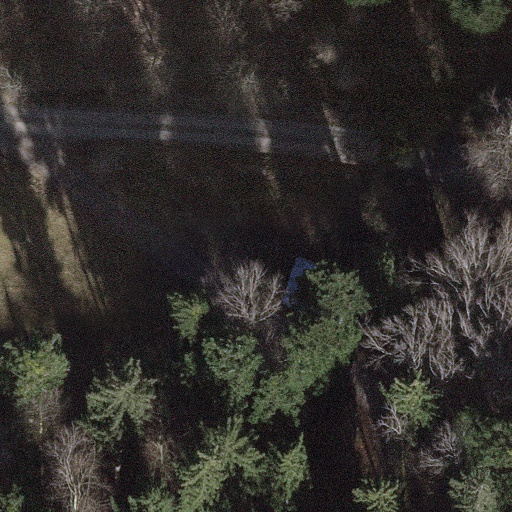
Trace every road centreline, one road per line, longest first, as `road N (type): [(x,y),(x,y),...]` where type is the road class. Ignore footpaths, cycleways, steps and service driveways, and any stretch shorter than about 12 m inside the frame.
road 1 (track): [(0,140),(256,326),(511,481)]
road 2 (track): [(256,326),(93,433),(0,461)]
